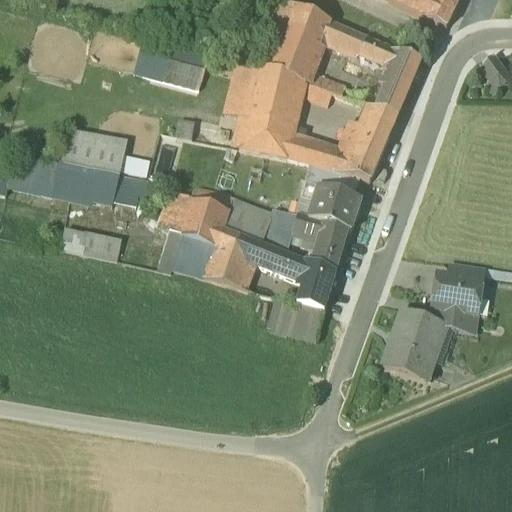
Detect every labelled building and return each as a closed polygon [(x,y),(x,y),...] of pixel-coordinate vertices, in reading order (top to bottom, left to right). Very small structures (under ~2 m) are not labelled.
[(421,0),(375,0),(444,32),(458,0),(437,0),(435,6),(421,0)] [(330,27),(276,3),(266,28),(285,36),(269,74),(303,89),(304,89),(308,80),(321,48),(330,27)] [(204,28),(189,24),(182,47),(197,51),(204,28)] [(375,47),(330,27),(321,48),(368,67),(375,47)] [(209,63),(144,46),(135,80),(198,97),(209,63)] [(420,67),(386,55),(387,51),(375,47),(368,67),(385,74),(378,90),(385,93),(375,116),(395,124),(395,123),(420,67)] [(503,76),(491,60),(478,70),(490,87),(499,90),(503,86),(503,76)] [(303,89),(269,74),(269,75),(257,71),(238,155),(262,160),(286,165),(286,164),(304,169),(332,177),(339,159),(301,148),(289,145),(292,133),(300,104),(300,103),(303,89)] [(352,97),(308,80),(304,89),(332,99),(349,106),(352,97)] [(304,89),(303,89),(300,103),(327,113),(332,99),(304,89)] [(363,133),(352,129),(339,159),(332,177),(331,177),(360,185),(368,187),(395,124),(375,116),(371,114),(363,133)] [(180,117),(179,126),(193,128),(195,119),(180,117)] [(193,128),(179,126),(175,143),(189,146),(193,128)] [(304,136),(292,133),(289,145),(301,148),(304,136)] [(67,139),(61,170),(119,181),(125,150),(67,139)] [(125,150),(119,181),(147,186),(153,162),(157,147),(134,143),(133,151),(125,150)] [(286,165),(262,160),(261,166),(272,168),(272,172),(284,174),(286,165)] [(59,170),(14,161),(11,174),(8,194),(52,204),(61,170),(59,170)] [(153,162),(147,186),(153,188),(163,189),(169,166),(153,162)] [(119,181),(61,170),(52,204),(88,212),(89,208),(111,212),(112,209),(133,213),(133,212),(137,213),(138,203),(150,205),(153,188),(147,186),(119,181)] [(360,185),(331,177),(332,177),(309,171),(299,204),(314,209),(309,226),(348,235),(347,235),(350,236),(360,205),(355,203),(360,185)] [(11,174),(0,172),(0,202),(6,204),(8,194),(11,174)] [(232,204),(194,196),(190,207),(228,218),(232,204)] [(159,236),(179,242),(190,207),(171,202),(159,236)] [(228,218),(190,207),(173,258),(168,274),(171,275),(204,285),(211,270),(217,255),(221,235),(222,236),(228,218)] [(284,220),(274,218),(272,228),(281,230),(284,220)] [(281,230),(275,252),(288,256),(293,239),(292,238),(300,224),(284,220),(281,230)] [(348,235),(300,224),(292,238),(293,239),(318,245),(317,247),(324,249),(316,272),(334,279),(347,235),(348,235)] [(222,236),(221,235),(217,255),(271,277),(279,258),(222,236)] [(85,240),(67,236),(63,255),(81,259),(85,240)] [(120,247),(85,239),(85,240),(81,259),(116,267),(120,247)] [(179,242),(167,239),(163,255),(173,258),(179,242)] [(173,258),(163,255),(158,277),(170,279),(171,275),(168,274),(173,258)] [(316,272),(279,258),(271,277),(297,288),(302,295),(295,310),(322,317),(334,279),(316,272)] [(482,273),(450,268),(448,281),(448,282),(480,287),(482,273)] [(242,283),(211,270),(204,285),(236,294),(238,294),(242,283)] [(448,281),(437,280),(431,312),(476,319),(480,287),(448,282),(448,281)] [(314,343),(322,317),(295,310),(283,307),(276,333),(314,343)] [(476,319),(431,312),(428,327),(444,333),(472,339),(476,319)] [(428,327),(401,317),(382,370),(426,386),(444,333),(428,327)]
